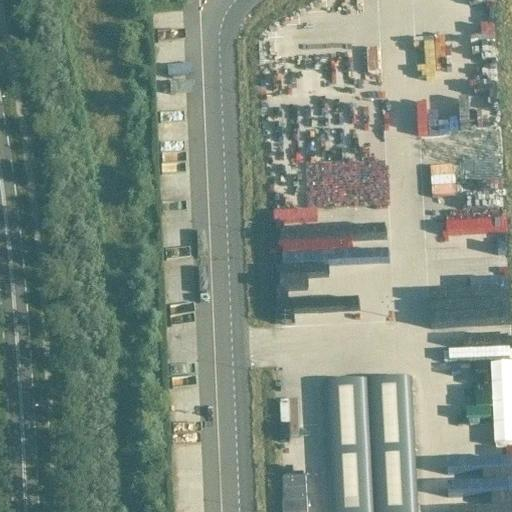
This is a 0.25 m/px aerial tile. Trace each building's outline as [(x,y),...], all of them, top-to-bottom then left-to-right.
[(425,157),(425,165),(460,163),(459,155),(425,157)] [(275,194),(275,325),(321,325),(321,305),(285,305),(285,292),(320,292),(320,277),(337,277),(337,253),(386,253),(386,157),(341,157),(341,158),(272,158),(272,194),(275,194)] [(460,304),(508,302),(507,280),(460,282),(460,304)] [(511,366),(491,368),(495,448),(511,446),(511,366)] [(418,511),(412,383),(325,387),(331,511),(418,511)] [(173,482),(205,483),(205,467),(189,467),(189,457),(173,457),(173,482)] [(511,459),(502,460),(502,471),(511,470),(511,459)] [(307,511),(306,477),(282,478),(282,511),(307,511)]
